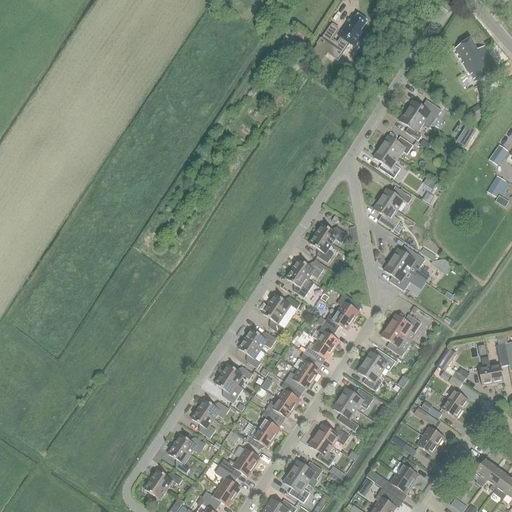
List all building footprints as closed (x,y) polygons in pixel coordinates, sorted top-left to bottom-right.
[(338,38),(340,39),(337,44),(332,41),(339,30),(331,25),(310,57),(320,64),(327,54),(339,61),(350,45),(354,48),(362,34),(360,33),(367,22),(357,16),(356,18),(352,16),(338,38)] [(477,53),(470,40),(455,50),(464,64),(463,64),(475,83),(474,83),(475,84),(497,69),(485,48),(477,53)] [(302,47),(295,42),(291,49),(287,56),(294,60),(302,47)] [(287,56),(291,49),(284,45),(276,58),(283,63),(287,56)] [(375,54),(370,61),(373,63),(379,53),(374,50),(373,53),(375,54)] [(278,92),(283,85),(278,81),(273,88),(278,92)] [(407,112),(424,123),(430,114),(437,119),(441,112),(426,102),(422,109),(412,102),(409,107),(410,108),(407,112)] [(474,108),(468,112),(475,123),(485,117),(480,107),(475,110),(474,108)] [(417,134),(424,123),(407,112),(403,118),(402,117),(399,122),(408,129),(405,134),(418,142),(421,137),(417,134)] [(467,126),(457,143),(465,148),(475,132),(467,126)] [(381,149),(398,160),(402,153),(407,156),(413,147),(400,139),(397,144),(388,138),(381,149)] [(421,147),(427,151),(431,146),(425,142),(421,147)] [(499,147),(488,161),(497,167),(507,153),(499,147)] [(393,166),(398,160),(381,149),(373,159),(382,165),(379,170),(393,180),(400,170),(393,166)] [(497,178),(487,193),(496,198),(505,183),(497,178)] [(380,201),(397,212),(403,202),(408,205),(412,200),(399,191),(395,197),(387,191),(380,201)] [(495,203),(505,209),(509,203),(499,197),(495,203)] [(393,217),(397,212),(380,201),(373,211),(382,217),(378,223),(393,232),(400,222),(393,217)] [(315,235),(331,246),(335,241),(341,245),(347,235),(337,228),(333,234),(322,226),(315,235)] [(328,252),(331,246),(315,235),(309,245),(320,253),(317,258),(327,265),(334,256),(328,252)] [(420,255),(426,259),(429,254),(424,250),(420,255)] [(398,251),(391,261),(408,273),(414,277),(418,271),(425,261),(410,251),(407,256),(398,251)] [(298,261),(292,270),(308,281),(311,276),(317,280),(324,271),(313,263),(310,269),(298,261)] [(408,273),(391,261),(384,272),(392,278),(389,283),(404,293),(410,283),(404,279),(408,273)] [(433,262),(431,266),(445,276),(452,266),(444,261),(433,263),(433,262)] [(302,291),(308,281),(292,270),(285,280),(297,288),(293,293),(304,300),(307,295),(302,291)] [(341,308),(338,312),(353,323),(359,313),(352,309),(356,303),(343,295),(337,305),(341,308)] [(274,296),(268,306),(284,317),(291,307),(297,311),(300,305),(290,298),(286,304),(274,296)] [(278,326),(284,317),(268,306),(262,315),(273,323),(269,329),(280,336),(284,330),(278,326)] [(320,318),(318,321),(336,333),(339,328),(346,332),(353,323),(338,312),(334,318),(330,315),(326,322),(320,318)] [(388,327),(405,339),(409,332),(414,336),(421,325),(408,316),(404,322),(396,316),(388,327)] [(316,324),(322,328),(317,334),(321,337),(318,342),(333,352),(339,343),(333,338),(336,333),(318,321),(316,324)] [(398,349),(405,339),(388,327),(381,338),(390,344),(387,349),(401,359),(405,353),(398,349)] [(251,331),(244,341),(261,351),(264,347),(270,351),(277,341),(266,334),(263,339),(251,331)] [(255,361),(261,351),(244,341),(238,350),(250,358),(246,363),(257,370),(260,365),(255,361)] [(333,352),(318,342),(315,347),(311,351),(319,357),(327,362),(333,352)] [(307,344),(302,344),(298,350),(304,354),(310,345),(307,344)] [(504,383),(501,368),(509,367),(505,345),(497,347),(500,366),(490,368),(489,368),(493,385),(504,383)] [(440,369),(445,372),(457,356),(452,352),(440,369)] [(304,362),(298,371),(313,381),(320,372),(313,367),(316,362),(304,354),(300,360),(304,362)] [(364,364),(381,375),(384,370),(389,373),(395,363),(383,355),(379,360),(371,354),(364,364)] [(481,360),(483,369),(478,370),(482,387),(493,385),(489,368),(490,368),(488,359),(481,360)] [(381,375),(364,364),(357,374),(366,380),(363,385),(375,393),(381,384),(377,381),(381,375)] [(227,366),(221,376),(237,387),(243,377),(249,381),(253,376),(242,369),(239,374),(227,366)] [(261,375),(266,379),(269,374),(264,370),(261,375)] [(452,378),(462,385),(469,375),(461,370),(458,374),(455,373),(452,378)] [(307,391),(313,381),(298,371),(295,376),(291,374),(284,383),(297,391),(300,386),(307,391)] [(451,377),(444,372),(440,379),(447,383),(451,377)] [(237,387),(221,376),(214,385),(226,393),(223,398),(233,405),(243,391),(237,387)] [(459,390),(462,385),(452,378),(448,383),(459,390)] [(285,391),(278,401),(294,411),(300,401),(293,397),(297,391),(284,383),(281,388),(285,391)] [(346,390),(339,400),(356,412),(360,406),(366,411),(373,400),(359,390),(355,396),(346,390)] [(454,392),(447,401),(462,411),(468,402),(454,392)] [(349,421),(356,412),(339,400),(333,410),(341,416),(337,422),(354,433),(358,427),(349,421)] [(204,401),(197,411),(214,422),(217,416),(223,420),(229,411),(219,404),(215,409),(204,401)] [(268,408),(264,413),(276,421),(280,416),(287,420),(294,411),(278,401),(272,410),(268,408)] [(462,411),(447,401),(441,411),(456,420),(462,411)] [(425,403),(421,409),(438,421),(442,416),(431,409),(432,408),(425,403)] [(237,410),(242,413),(245,408),(240,405),(237,410)] [(440,424),(418,409),(414,416),(422,422),(424,420),(431,425),(429,428),(435,431),(440,424)] [(210,427),(214,422),(197,411),(191,420),(203,428),(199,433),(210,440),(216,431),(210,427)] [(265,421),(258,430),(274,440),(280,431),(273,426),(276,421),(264,413),(261,418),(265,421)] [(315,437),(333,449),(336,443),(343,447),(349,438),(337,430),(334,435),(322,427),(315,437)] [(429,429),(423,438),(437,448),(444,439),(429,429)] [(274,440),(258,430),(252,439),(248,437),(245,442),(257,450),(260,445),(267,450),(274,440)] [(234,446),(239,439),(231,433),(226,440),(234,446)] [(180,436),(174,446),(190,457),(193,452),(199,455),(206,446),(195,439),(192,444),(180,436)] [(329,454),(333,449),(315,437),(308,447),(320,455),(317,460),(329,468),(335,459),(329,454)] [(437,448),(423,438),(417,448),(431,457),(437,448)] [(403,451),(406,446),(401,442),(398,447),(403,451)] [(184,466),(190,457),(174,446),(167,455),(179,463),(176,468),(186,475),(190,470),(184,466)] [(413,458),(416,453),(406,446),(403,451),(413,458)] [(245,450),(239,459),(254,470),(260,460),(245,450)] [(358,457),(352,453),(349,458),(354,462),(358,457)] [(254,470),(239,459),(235,465),(230,462),(228,465),(223,462),(219,467),(237,479),(241,474),(248,479),(254,470)] [(401,464),(415,471),(417,465),(404,459),(401,464)] [(486,481),(496,468),(486,461),(475,475),(480,478),(475,484),(482,489),(486,483),(487,482),(486,481)] [(298,463),(290,473),(307,485),(311,478),(316,482),(322,472),(310,463),(306,468),(298,463)] [(396,476),(412,486),(418,476),(399,464),(396,468),(400,470),(396,476)] [(224,481),(219,489),(234,500),(241,489),(234,485),(237,480),(219,468),(215,474),(224,481)] [(495,489),(505,475),(496,468),(486,481),(487,482),(486,483),(492,487),(489,491),(493,494),(497,489),(495,489)] [(157,471),(152,478),(168,489),(173,482),(179,486),(182,481),(172,474),(168,479),(157,471)] [(307,485),(290,473),(283,484),(292,490),(288,495),(303,505),(310,495),(303,491),(307,485)] [(337,478),(331,474),(328,479),(333,483),(337,478)] [(505,496),(511,486),(511,480),(505,475),(495,489),(497,489),(493,494),(499,498),(503,501),(506,497),(505,496)] [(405,496),(412,486),(396,476),(390,485),(379,478),(375,484),(403,503),(407,497),(405,496)] [(160,501),(168,489),(152,478),(144,490),(160,501)] [(368,481),(364,487),(370,491),(373,485),(368,481)] [(217,509),(219,507),(221,504),(228,509),(234,500),(219,489),(213,498),(206,493),(202,499),(217,509)] [(380,511),(394,511),(396,509),(398,510),(403,504),(382,490),(375,500),(378,503),(375,508),(380,511)] [(215,511),(217,509),(202,499),(201,498),(197,505),(201,507),(199,510),(201,511),(215,511)] [(169,511),(177,511),(183,503),(178,500),(169,511)] [(266,510),(268,511),(295,511),(297,510),(284,502),(281,506),(272,501),(266,510)]
